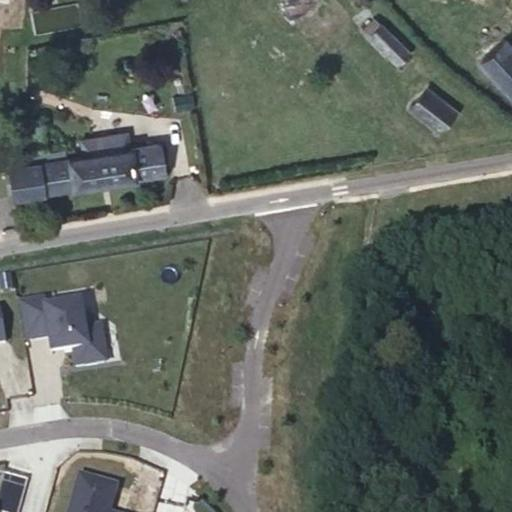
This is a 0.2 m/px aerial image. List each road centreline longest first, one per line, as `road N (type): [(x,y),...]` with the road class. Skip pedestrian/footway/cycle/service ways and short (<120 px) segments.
road 1 (residential): [(239,498),(256,345),(301,194)]
road 2 (unclassified): [(0,247),(301,194)]
road 3 (residential): [(239,498),(148,436),(58,427),(0,438)]
road 4 (unclassified): [(301,194),(511,160)]
